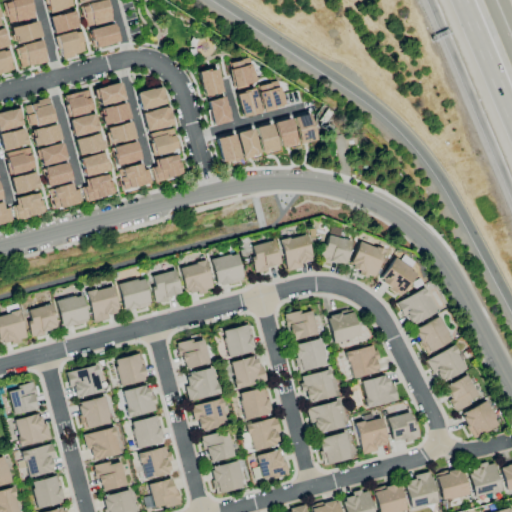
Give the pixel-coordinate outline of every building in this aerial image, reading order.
[(28,0),(7,0),(2,1),(7,26),(33,21),(28,0)] [(71,8),(69,0),(43,0),(46,12),(71,8)] [(106,0),(79,6),(84,26),(110,20),(106,0)] [(47,17),(51,33),(76,27),(73,11),(47,17)] [(39,37),(35,21),(9,28),(12,44),(39,37)] [(86,31),(92,49),(117,41),(111,24),(86,31)] [(84,52),(78,30),(54,36),(59,58),(84,52)] [(18,68),(44,63),(40,41),(14,46),(18,68)] [(6,49),(0,50),(0,73),(12,70),(6,49)] [(254,83),(249,58),(226,63),(232,89),(254,83)] [(202,97),(221,93),(214,68),(196,72),(202,97)] [(284,106),(277,81),(255,87),(262,112),(284,106)] [(92,89),(97,106),(122,99),(117,82),(92,89)] [(134,92),(138,110),(163,104),(159,87),(134,92)] [(92,110),(86,89),(61,96),(67,117),(92,110)] [(241,118),(259,113),(252,89),(234,94),(241,118)] [(204,102),(210,126),(229,121),(222,97),(204,102)] [(22,104),(26,127),(51,122),(47,99),(22,104)] [(127,119),(123,103),(97,109),(101,125),(127,119)] [(138,113),(143,132),(170,125),(166,106),(138,113)] [(0,129),(19,127),(17,109),(0,111),(0,129)] [(70,137),(95,131),(91,113),(66,120),(70,137)] [(291,118),(298,145),(314,140),(308,114),(291,118)] [(295,144),(287,118),(271,123),(279,149),(295,144)] [(132,139),(129,123),(103,128),(106,144),(132,139)] [(253,128),(260,155),(276,151),(269,123),(253,128)] [(32,146),(58,140),(54,124),(28,130),(32,146)] [(0,150),(25,144),(20,128),(0,133),(0,150)] [(145,134),(151,156),(176,149),(171,128),(145,134)] [(256,155),(251,129),(235,133),(240,159),(256,155)] [(101,150),(97,134),(71,139),(75,156),(101,150)] [(219,163),(238,159),(232,134),(213,139),(219,163)] [(112,166),(137,161),(133,142),(108,147),(112,166)] [(38,166),(63,160),(59,143),(34,149),(38,166)] [(7,174),(32,168),(27,147),(2,153),(7,174)] [(105,171),(101,153),(76,158),(80,176),(105,171)] [(153,181),(180,175),(176,154),(148,160),(153,181)] [(68,181),(64,162),(39,168),(44,187),(68,181)] [(142,163),(115,169),(120,190),(147,184),(142,163)] [(7,177),(10,194),(36,189),(33,172),(7,177)] [(80,180),(84,200),(111,195),(108,175),(80,180)] [(50,209),(78,203),(73,183),(46,189),(50,209)] [(14,219),(42,214),(38,193),(10,198),(14,219)] [(298,264),(310,261),(303,234),(277,241),(284,271),(299,268),(298,264)] [(348,241),(324,235),(318,260),(342,266),(348,241)] [(276,264),(272,241),(247,245),(251,273),(266,270),(265,266),(276,264)] [(372,278),(382,250),(356,241),(346,268),(372,278)] [(235,254),(208,258),(213,285),(239,281),(235,254)] [(399,296),(414,273),(391,258),(376,281),(399,296)] [(176,267),(182,295),(209,290),(203,261),(176,267)] [(147,275),(152,301),(177,296),(172,270),(147,275)] [(119,311),(146,306),(142,279),(115,283),(119,311)] [(83,292),(91,323),(107,318),(106,315),(116,312),(109,286),(83,292)] [(433,313),(421,288),(395,301),(406,325),(433,313)] [(80,295),(53,299),(57,326),(84,323),(80,295)] [(53,328),(49,305),(24,309),(29,337),(43,335),(42,330),(53,328)] [(356,337),(349,309),(323,316),(330,343),(356,337)] [(309,310),(283,314),(287,340),(313,335),(309,310)] [(0,314),(0,344),(23,339),(16,311),(0,314)] [(423,353),(448,342),(437,317),(411,329),(423,353)] [(219,329),(224,357),(251,352),(246,325),(219,329)] [(180,369),(205,364),(201,340),(190,342),(189,339),(174,342),(180,369)] [(295,371),(322,366),(318,339),(291,344),(295,371)] [(348,378),(376,372),(371,345),(343,351),(348,378)] [(424,358),(434,382),(462,371),(452,347),(424,358)] [(144,380),(138,354),(111,359),(117,386),(144,380)] [(263,383),(260,365),(255,366),(253,356),(227,361),(232,388),(263,383)] [(73,398),(99,392),(94,365),(63,372),(66,389),(71,387),(73,398)] [(181,374),(187,401),(215,394),(209,367),(181,374)] [(298,376),(303,403),(332,397),(326,370),(298,376)] [(384,375),(358,381),(363,408),(394,401),(391,384),(386,385),(384,375)] [(476,398),(463,375),(441,387),(453,410),(476,398)] [(6,391),(9,414),(34,410),(30,383),(13,385),(13,390),(6,391)] [(125,418),(153,411),(147,384),(118,391),(125,418)] [(242,420),(268,413),(261,387),(235,394),(242,420)] [(73,403),(80,430),(108,423),(101,396),(73,403)] [(197,431),(224,425),(218,398),(187,406),(191,422),(194,421),(197,431)] [(305,408),(311,434),(340,427),(334,401),(305,408)] [(469,438),(495,427),(484,402),(459,413),(469,438)] [(48,439),(44,423),(40,424),(37,413),(10,420),(17,447),(48,439)] [(389,442),(416,438),(413,421),(408,422),(407,413),(385,417),(389,442)] [(127,421),(133,448),(160,443),(155,416),(127,421)] [(250,451),(278,443),(271,417),(242,425),(250,451)] [(351,424),(359,453),(385,446),(378,417),(351,424)] [(83,449),(87,448),(90,460),(117,454),(110,427),(79,434),(83,449)] [(230,458),(226,431),(200,435),(204,462),(230,458)] [(15,451),(19,469),(24,468),(26,477),(53,471),(47,445),(15,451)] [(134,454),(136,463),(138,463),(142,479),(166,473),(166,470),(167,470),(165,461),(168,460),(166,452),(163,453),(161,446),(134,454)] [(252,456),(255,466),(248,468),(252,480),(268,476),(269,479),(285,475),(278,449),(252,456)] [(92,466),(98,492),(123,485),(117,460),(92,466)] [(240,488),(235,461),(207,467),(213,494),(240,488)] [(496,492),(491,462),(473,465),(474,470),(466,471),(470,496),(496,492)] [(511,462),(497,465),(502,490),(511,488),(511,462)] [(439,501),(465,494),(458,467),(432,474),(439,501)] [(434,502),(427,473),(401,479),(408,509),(434,502)] [(27,482),(34,509),(61,502),(54,475),(27,482)] [(145,483),(149,509),(175,504),(171,479),(145,483)] [(374,511),(401,511),(398,484),(371,488),(374,511)] [(0,490),(0,511),(15,511),(11,488),(0,490)] [(131,511),(126,489),(99,496),(102,511),(131,511)] [(339,496),(342,511),(370,511),(365,490),(339,496)] [(337,511),(334,500),(308,506),(309,511),(337,511)]
